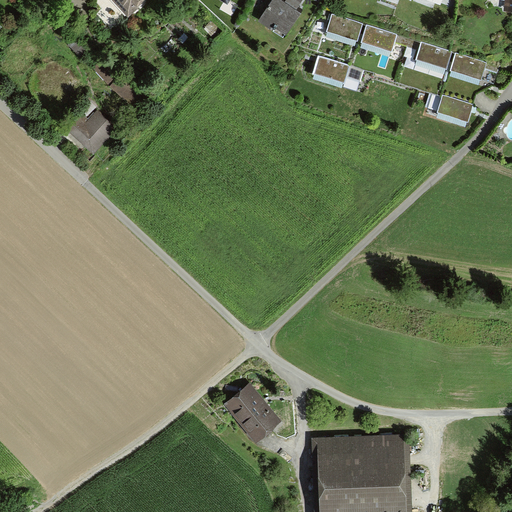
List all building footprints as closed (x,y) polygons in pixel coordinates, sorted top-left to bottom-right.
[(91,0),(98,6),(92,12),(110,33),(146,0),(91,0)] [(269,0),(257,19),(283,36),(301,9),(297,6),(300,0),(269,0)] [(332,13),(327,28),(352,36),(358,38),(363,23),(332,13)] [(367,23),(362,38),(381,44),(392,48),(397,33),(367,23)] [(421,41),(416,57),(436,63),(447,66),(452,51),(421,41)] [(486,62),(456,53),(452,67),(456,69),(482,76),(486,62)] [(349,64),(319,54),(314,68),(344,79),(349,64)] [(103,58),(94,67),(110,83),(120,73),(103,58)] [(484,79),(494,81),(496,68),(487,66),(484,79)] [(349,68),(345,87),(359,90),(363,71),(349,68)] [(144,93),(120,73),(110,83),(134,104),(144,93)] [(473,103),(442,94),(438,109),(468,118),(471,109),(473,103)] [(65,125),(95,151),(118,127),(97,108),(89,117),(83,112),(74,115),(65,125)] [(226,402),(257,439),(280,419),(265,401),(249,382),(226,402)] [(411,511),(409,433),(313,436),(316,511),(411,511)]
